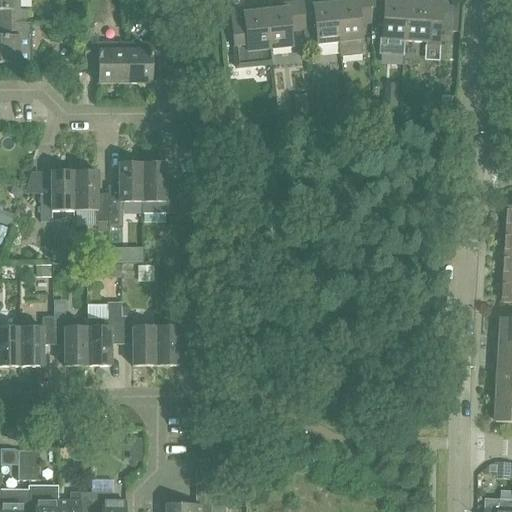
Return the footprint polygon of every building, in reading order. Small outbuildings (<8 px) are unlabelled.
[(0,0),(0,24),(28,24),(28,11),(18,11),(18,0),(0,0)] [(355,0),(355,1),(334,3),(338,43),(339,43),(340,56),(341,58),(362,56),(358,24),(370,23),(369,0),(355,0)] [(383,0),(369,0),(370,23),(382,24),(381,40),(403,42),(406,1),(384,0),(383,0)] [(427,0),(427,3),(406,1),(403,42),(426,43),(425,49),(438,50),(439,27),(440,0),(427,0)] [(311,1),(298,3),(301,30),(314,29),(316,45),(338,43),(334,3),(312,6),(311,1)] [(285,9),(263,11),(268,50),(270,50),(290,48),(289,31),(301,30),(298,3),(285,4),(285,9)] [(268,50),(263,11),(242,13),(242,8),(229,9),(235,70),(272,66),(270,50),(268,50)] [(82,21),(82,24),(82,34),(92,33),(91,21),(82,21)] [(0,63),(28,64),(28,24),(0,24),(0,63)] [(123,85),(149,85),(150,66),(164,66),(165,34),(150,34),(150,44),(123,43),(123,85)] [(96,84),(123,85),(123,43),(99,43),(99,36),(84,37),(84,66),(96,66),(96,84)] [(53,54),(55,81),(80,79),(78,52),(53,54)] [(350,70),(370,71),(370,60),(351,59),(350,70)] [(294,105),(296,119),(308,118),(306,104),(294,105)] [(242,130),(244,125),(243,120),(238,118),(233,119),(231,124),(232,129),(237,132),(242,130)] [(107,195),(106,195),(106,215),(106,223),(108,222),(119,222),(119,203),(140,203),(141,164),(136,164),(136,160),(123,160),(123,164),(117,164),(117,187),(107,187),(107,195)] [(141,164),(140,203),(141,214),(176,215),(176,186),(164,187),(164,164),(141,164)] [(51,212),(72,212),(72,173),(49,173),(49,195),(40,195),(40,223),(51,223),(51,212)] [(106,215),(106,195),(92,195),(92,173),(72,173),(72,212),(96,212),(97,233),(109,233),(108,222),(106,223),(106,215)] [(14,199),(19,200),(22,192),(11,188),(9,193),(14,199)] [(204,200),(196,193),(188,201),(196,208),(204,200)] [(0,211),(0,226),(9,230),(14,217),(0,211)] [(0,226),(0,246),(3,247),(9,230),(0,226)] [(142,264),(141,249),(129,249),(129,264),(142,264)] [(35,267),(35,279),(50,279),(50,266),(35,267)] [(88,266),(88,279),(120,279),(120,266),(88,266)] [(503,305),(511,305),(511,280),(505,280),(503,305)] [(108,346),(119,346),(119,318),(121,318),(121,304),(107,304),(107,319),(86,320),(87,328),(85,328),(85,368),(108,368),(108,346)] [(62,368),(85,368),(85,328),(75,329),(75,317),(64,317),(50,318),(50,346),(61,346),(62,368)] [(167,327),(153,328),(153,368),(177,367),(176,345),(189,345),(189,317),(167,317),(167,327)] [(40,346),(50,346),(50,318),(41,318),(42,329),(16,329),(17,368),(40,368),(40,346)] [(119,318),(119,346),(130,345),(130,368),(153,368),(153,328),(132,328),(132,318),(121,318),(119,318)] [(500,347),(511,347),(511,321),(502,321),(500,347)] [(0,367),(17,368),(16,329),(7,329),(6,322),(0,322),(0,367)] [(499,373),(511,373),(511,347),(500,347),(499,373)] [(497,399),(511,399),(511,373),(499,373),(497,399)] [(496,424),(511,425),(511,399),(497,399),(496,424)] [(129,457),(140,457),(140,440),(129,440),(129,457)] [(17,482),(28,482),(28,452),(17,452),(17,482)] [(28,482),(40,482),(40,452),(28,452),(28,482)] [(195,462),(195,473),(225,473),(225,462),(195,462)] [(511,480),(511,467),(511,465),(497,465),(496,479),(511,480)] [(195,473),(195,484),(225,484),(225,473),(195,473)] [(195,484),(195,495),(225,496),(225,495),(225,484),(195,484)] [(56,511),(57,501),(58,501),(58,486),(28,486),(28,490),(27,511),(56,511)] [(27,511),(28,490),(0,490),(0,511),(27,511)] [(69,501),(58,501),(57,501),(56,511),(90,511),(90,493),(84,493),(69,493),(69,501)] [(90,493),(90,511),(124,511),(125,501),(113,501),(113,494),(90,493)] [(164,505),(164,511),(211,511),(211,507),(236,507),(235,495),(225,495),(225,496),(195,495),(195,506),(164,505)] [(511,511),(511,503),(511,511),(500,511),(500,510),(485,509),(484,511),(511,511)]
